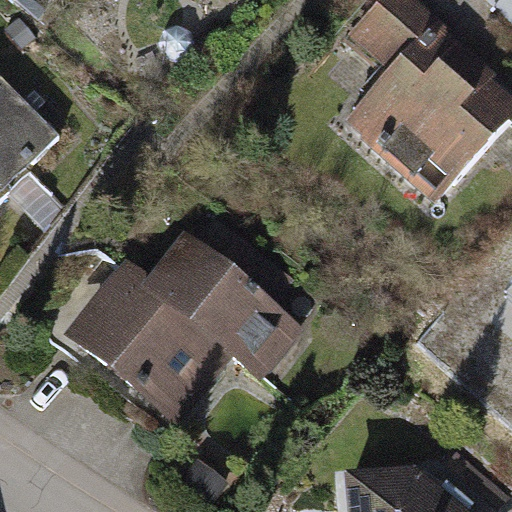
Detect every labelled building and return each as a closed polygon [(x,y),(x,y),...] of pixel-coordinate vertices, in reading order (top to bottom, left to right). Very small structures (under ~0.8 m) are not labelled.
[(461,43),(413,0),(388,0),(350,42),(392,79),(348,128),(365,143),(362,146),(409,187),(411,185),(439,209),(511,127),(511,100),(493,84),(497,80),(459,46),(461,43)] [(0,202),(60,135),(0,81),(0,202)] [(91,308),(65,341),(196,444),(242,386),(270,409),(324,342),(186,234),(148,282),(139,293),(117,276),(91,308)] [(511,311),(511,264),(489,291),(511,311)] [(463,511),(450,501),(418,473),(346,480),(348,511),(463,511)]
